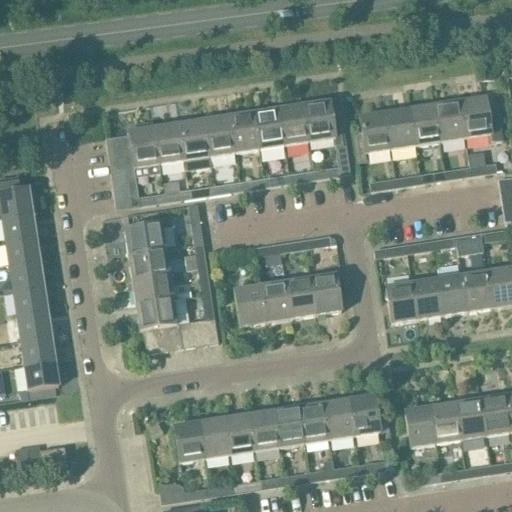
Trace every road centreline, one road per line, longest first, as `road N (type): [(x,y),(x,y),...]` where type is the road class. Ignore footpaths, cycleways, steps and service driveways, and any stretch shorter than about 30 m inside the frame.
road 1 (residential): [(100,392),(371,355),(352,221)]
road 2 (secondary): [(0,49),(374,0)]
road 3 (residential): [(100,392),(59,123)]
road 4 (residential): [(210,244),(352,221)]
road 5 (residential): [(352,221),(494,199)]
